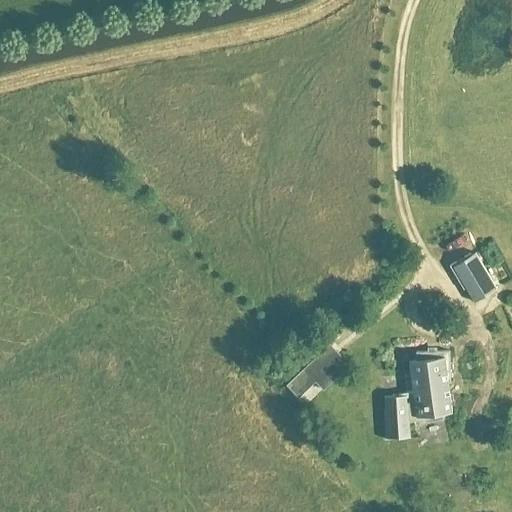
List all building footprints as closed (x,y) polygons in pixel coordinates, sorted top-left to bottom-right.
[(476,252),(472,254),(471,252),(450,265),(464,289),(467,288),(475,301),(497,288),(476,252)] [(477,316),(500,301),(494,292),(471,307),(477,316)] [(353,378),(399,348),(380,318),(334,347),(353,378)] [(317,331),(274,355),(282,369),(297,361),(303,371),(331,355),(317,331)] [(448,382),(451,382),(450,350),(417,351),(417,354),(414,354),(414,361),(411,361),(410,354),(401,355),(406,392),(393,394),(393,395),(384,396),(385,410),(384,410),(385,438),(405,438),(405,436),(411,436),(410,421),(445,415),(444,412),(452,411),(448,382)] [(490,415),(511,397),(511,364),(508,359),(470,390),(490,415)]
